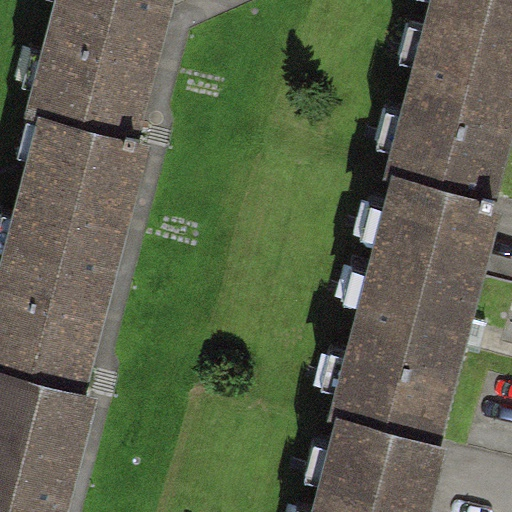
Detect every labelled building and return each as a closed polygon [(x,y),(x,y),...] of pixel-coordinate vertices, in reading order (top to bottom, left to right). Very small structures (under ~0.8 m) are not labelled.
[(162,0),(51,0),(20,130),(123,157),(162,0)] [(511,0),(427,0),(380,190),(483,216),(511,102),(511,0)] [(123,157),(30,133),(0,249),(0,379),(74,399),(135,160),(123,157)] [(483,216),(386,192),(328,421),(331,422),(429,446),(458,335),(487,217),(483,216)] [(58,511),(86,403),(0,380),(0,511),(58,511)] [(420,511),(437,448),(331,422),(308,511),(420,511)]
